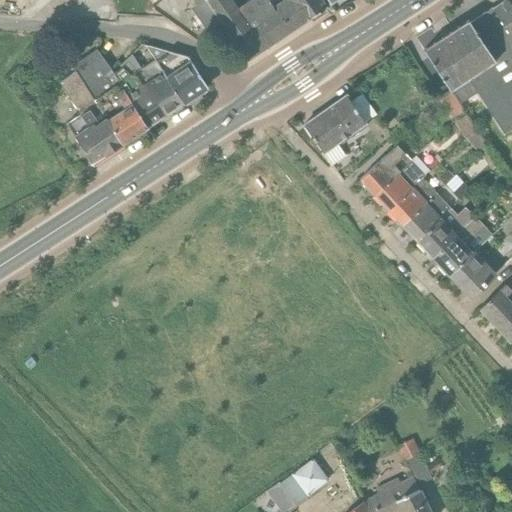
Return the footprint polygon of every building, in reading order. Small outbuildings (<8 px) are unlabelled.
[(204,0),(191,9),(207,33),(221,24),(247,61),(327,8),(321,0),(204,0)] [(511,0),(505,0),(493,8),(511,36),(511,0)] [(511,129),(511,36),(493,8),(470,24),(469,22),(424,51),(450,91),(467,80),(504,135),(511,129)] [(144,47),(149,55),(181,105),(207,88),(188,58),(145,46),(144,47)] [(92,163),(124,142),(97,101),(115,90),(107,77),(112,74),(95,50),(70,67),(74,73),(60,82),(81,115),(68,124),(75,135),(73,135),(92,163)] [(166,114),(181,105),(149,55),(137,63),(129,55),(121,63),(133,75),(138,71),(166,114)] [(147,127),(166,114),(138,71),(133,75),(121,63),(118,65),(120,67),(112,74),(147,127)] [(124,142),(147,127),(112,74),(107,77),(115,90),(97,101),(124,142)] [(303,126),(327,160),(342,150),(339,146),(367,127),(346,97),(303,126)] [(359,180),(374,196),(411,162),(404,155),(405,154),(397,145),(383,158),(359,180)] [(374,196),(388,211),(425,175),(412,161),(411,162),(374,196)] [(446,186),(454,178),(446,169),(438,177),(446,186)] [(388,211),(403,226),(441,189),(427,174),(425,175),(388,211)] [(458,199),(470,189),(464,182),(452,192),(458,199)] [(403,226),(417,241),(451,208),(437,193),(441,189),(403,226)] [(417,241),(433,259),(476,218),(466,207),(457,215),(451,208),(417,241)] [(448,275),(475,252),(495,232),(488,225),(489,223),(480,213),(476,218),(433,259),(448,275)] [(475,252),(448,275),(470,298),(496,274),(475,252)] [(507,339),(511,334),(511,303),(506,297),(511,292),(505,284),(479,309),(507,339)] [(417,486),(432,479),(419,454),(405,461),(413,477),(417,486)] [(317,458),(267,486),(280,510),(331,482),(317,458)] [(376,495),(363,501),(348,511),(398,511),(401,511),(429,511),(417,486),(413,477),(400,483),(398,479),(374,491),(376,495)]
